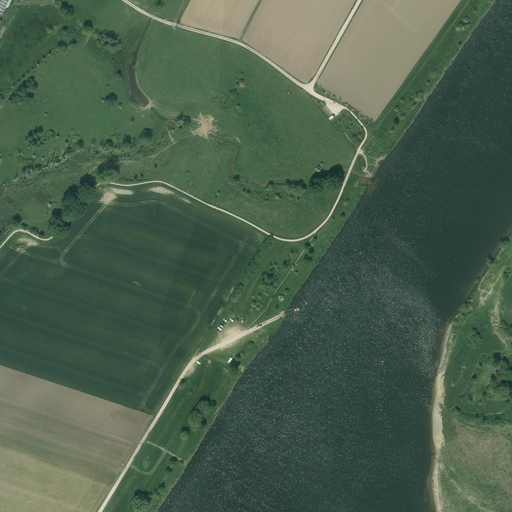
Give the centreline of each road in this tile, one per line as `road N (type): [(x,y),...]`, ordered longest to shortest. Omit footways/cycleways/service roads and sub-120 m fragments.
road 1 (track): [(101,511),(183,372),(252,329)]
road 2 (track): [(308,91),(241,44),(123,0)]
